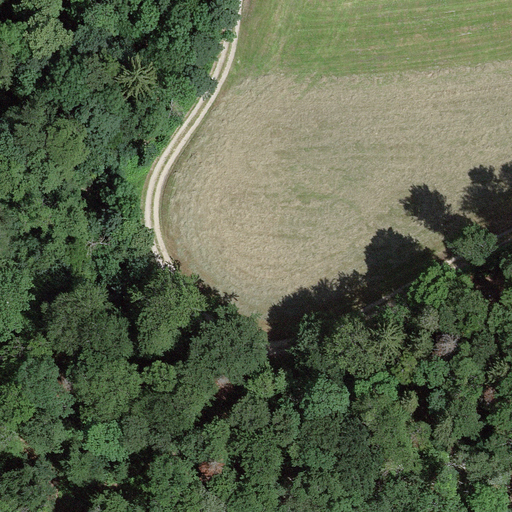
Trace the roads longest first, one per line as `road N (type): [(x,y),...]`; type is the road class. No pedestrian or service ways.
road 1 (track): [(234,0),(219,69),(153,174),(153,246),(166,276),(197,307),(243,340),(287,347)]
road 2 (track): [(287,347),(355,324),(511,249)]
